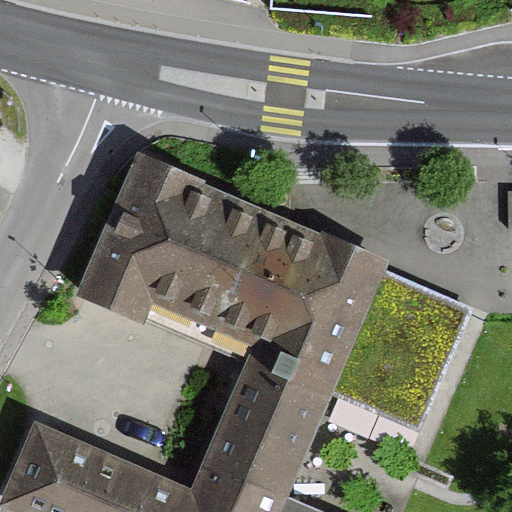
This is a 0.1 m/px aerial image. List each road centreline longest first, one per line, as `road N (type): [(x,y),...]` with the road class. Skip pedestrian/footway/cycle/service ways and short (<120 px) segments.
road 1 (secondary): [(104,63),(284,97),(511,111)]
road 2 (residential): [(104,63),(0,292)]
